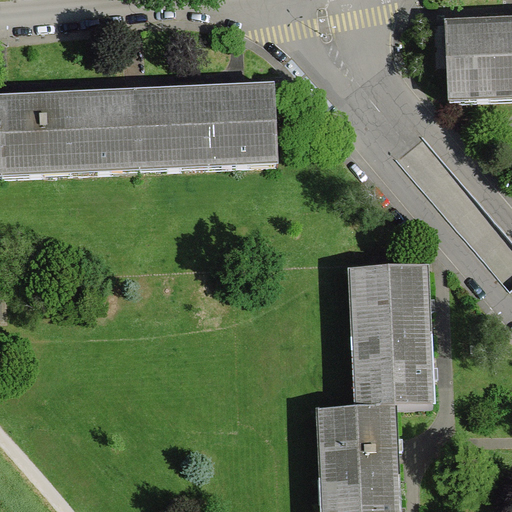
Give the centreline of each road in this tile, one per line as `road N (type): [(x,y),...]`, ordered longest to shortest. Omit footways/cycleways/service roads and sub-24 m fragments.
road 1 (residential): [(394,129),(385,165),(511,313)]
road 2 (unclassified): [(0,20),(184,0)]
road 3 (residential): [(511,222),(433,128),(394,129)]
road 4 (residential): [(317,0),(339,61),(394,129)]
